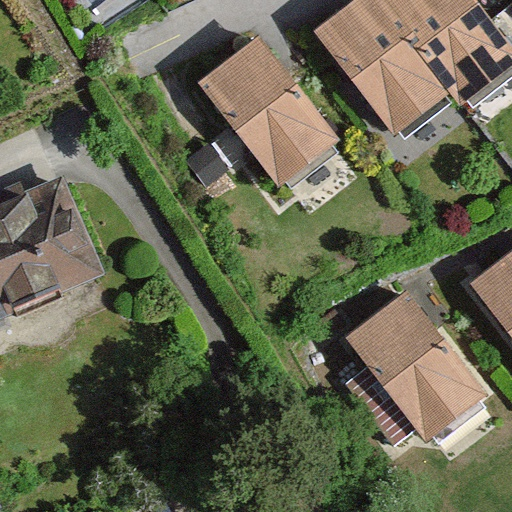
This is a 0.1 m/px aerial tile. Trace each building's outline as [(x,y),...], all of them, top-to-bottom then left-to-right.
[(511,45),(478,0),(351,0),(306,33),(388,144),(450,99),(459,112),(511,73),(511,45)] [(256,38),(189,87),(271,198),(337,149),(256,38)] [(0,323),(106,283),(66,182),(0,207),(0,323)] [(511,256),(463,292),(511,357),(511,256)] [(405,293),(338,342),(420,452),(486,404),(405,293)]
